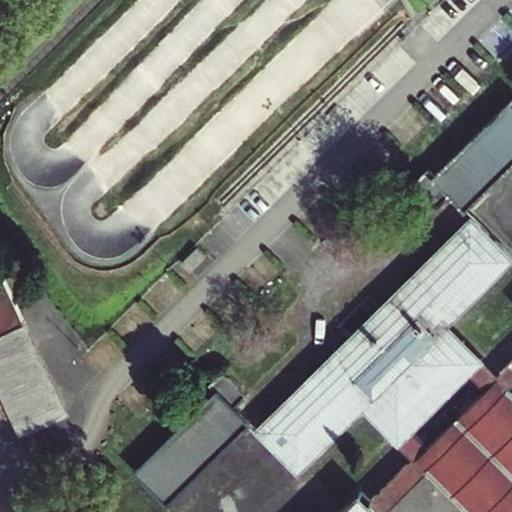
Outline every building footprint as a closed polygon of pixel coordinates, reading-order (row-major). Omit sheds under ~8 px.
[(451,192),(467,208),(511,163),(511,99),(436,175),(429,168),(415,181),(438,204),(451,192)] [(511,253),(473,215),(258,428),(300,469),(366,404),(375,394),(410,429),(473,367),(439,331),(450,321),(511,259),(511,253)] [(7,279),(0,281),(0,385),(21,433),(66,415),(7,279)] [(511,511),(511,363),(502,374),(450,321),(439,331),(473,367),(491,384),(427,447),(410,429),(375,394),(366,404),(417,456),(372,500),(362,490),(339,511),(382,511),(383,511),(428,467),(473,511),(511,511)] [(168,502),(251,421),(235,405),(249,392),(226,369),(212,382),(218,389),(137,469),(168,502)]
